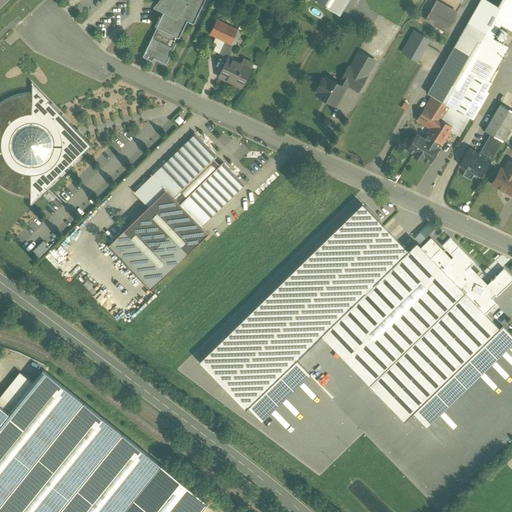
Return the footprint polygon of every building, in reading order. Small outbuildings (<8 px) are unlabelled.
[(161,0),(160,3),(165,4),(163,9),(165,10),(161,18),(160,17),(155,26),(157,27),(179,38),(187,21),(194,24),(205,0),(161,0)] [(316,0),(339,14),(347,0),(316,0)] [(511,0),(501,0),(498,6),(486,0),(480,0),(467,23),(493,38),(500,25),(511,31),(511,0)] [(457,13),(436,1),(425,20),(446,32),(457,13)] [(247,34),(217,20),(210,34),(225,42),(235,47),(240,49),(247,34)] [(467,23),(427,94),(432,97),(455,110),(475,74),(488,82),(508,47),(493,38),(467,23)] [(179,38),(157,27),(143,57),(152,62),(154,59),(166,65),(179,38)] [(507,32),(500,28),(495,35),(503,39),(507,32)] [(414,30),(401,52),(416,61),(429,38),(414,30)] [(235,47),(225,42),(219,54),(228,58),(229,58),(235,47)] [(361,53),(352,69),(365,77),(374,61),(361,53)] [(229,58),(228,58),(219,77),(242,88),(251,69),(229,58)] [(352,69),(349,67),(341,81),(342,82),(340,85),(344,88),(346,84),(358,91),(366,77),(365,77),(352,69)] [(475,74),(455,110),(468,117),(472,120),(488,93),(486,92),(491,83),(488,82),(475,74)] [(340,85),(327,78),(325,81),(323,79),(316,91),(319,92),(317,95),(334,105),(344,88),(340,85)] [(32,95),(24,96),(15,98),(8,101),(0,106),(0,183),(6,188),(14,191),(22,194),(30,195),(30,208),(48,190),(45,187),(48,184),(51,187),(59,180),(56,176),(59,173),(62,177),(70,169),(66,166),(69,163),(73,166),(80,159),(78,156),(90,144),(89,143),(86,145),(79,138),(81,137),(78,129),(72,131),(67,126),(70,122),(63,115),(59,118),(57,115),(60,112),(52,104),(49,107),(46,104),(49,101),(32,83),(32,95)] [(455,110),(432,97),(417,121),(431,129),(427,135),(441,144),(452,128),(459,132),(468,117),(455,110)] [(511,124),(511,111),(500,105),(485,131),(490,134),(502,141),(511,124)] [(184,120),(179,116),(175,120),(179,125),(184,120)] [(214,159),(217,156),(195,133),(194,133),(195,134),(152,175),(151,174),(151,175),(166,190),(201,227),(245,185),(246,186),(223,162),(220,165),(214,159)] [(502,141),(490,134),(484,143),(496,151),(502,141)] [(424,139),(422,138),(421,140),(415,137),(407,149),(414,154),(413,156),(421,161),(422,159),(430,164),(439,148),(438,148),(440,144),(441,145),(441,144),(427,135),(424,139)] [(484,143),(474,158),(467,153),(456,168),(477,182),(487,167),(487,166),(496,151),(484,143)] [(511,162),(509,161),(504,171),(501,169),(492,184),(511,195),(511,192),(511,162)] [(166,190),(108,246),(107,245),(151,291),(152,291),(151,290),(208,234),(209,235),(201,227),(166,190)] [(298,361),(322,336),(321,336),(409,250),(367,208),(210,362),(252,405),(298,361)] [(321,242),(324,245),(339,232),(336,229),(321,242)] [(34,251),(40,258),(52,247),(46,240),(34,251)] [(409,250),(321,336),(322,336),(323,336),(322,335),(330,327),(427,427),(511,344),(511,335),(502,326),(499,328),(486,314),(430,257),(417,243),(409,250)] [(474,262),(458,246),(450,254),(453,257),(451,258),(440,248),(430,257),(486,314),(497,303),(492,298),(495,295),(497,297),(511,281),(511,277),(504,269),(487,285),(470,267),(474,262)] [(298,361),(252,405),(266,419),(312,375),(298,361)] [(43,370),(21,398),(13,391),(0,406),(0,511),(123,511),(161,466),(43,370)] [(199,511),(207,502),(161,466),(123,511),(199,511)]
